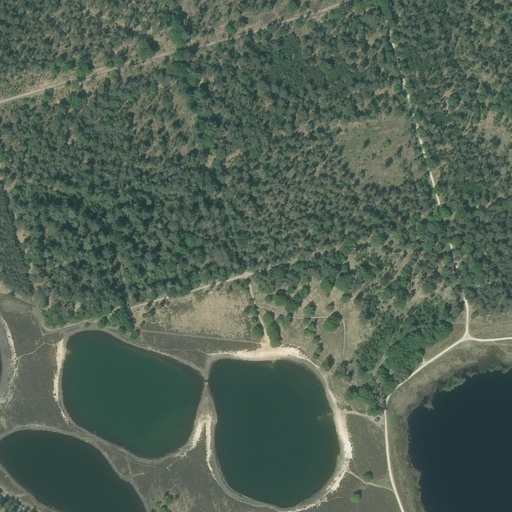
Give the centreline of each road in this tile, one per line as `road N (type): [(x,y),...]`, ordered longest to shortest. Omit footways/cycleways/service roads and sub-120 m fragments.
road 1 (track): [(354,0),(0,101)]
road 2 (track): [(383,0),(468,315)]
road 3 (track): [(511,338),(457,343),(402,380),(385,413)]
